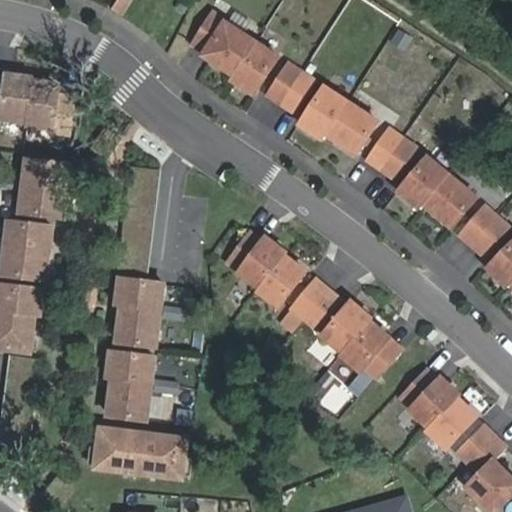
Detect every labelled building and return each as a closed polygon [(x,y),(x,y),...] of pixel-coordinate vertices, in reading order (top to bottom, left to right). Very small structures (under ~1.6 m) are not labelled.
[(116,0),(112,8),(121,14),(129,0),(116,0)] [(236,75),(257,43),(227,23),(228,22),(214,13),(194,44),(207,52),(205,55),(235,75),(236,75)] [(236,75),(235,75),(232,79),(255,94),(279,57),(257,43),(236,75)] [(282,104),(302,73),(289,65),(269,95),(282,104)] [(53,132),(69,134),(74,98),(59,96),(60,85),(35,82),(35,79),(9,76),(9,72),(0,70),(0,108),(3,109),(2,119),(28,123),(27,125),(54,129),(53,132)] [(302,73),(282,104),(295,112),(315,82),(302,73)] [(325,139),(328,134),(327,134),(348,102),(326,87),(301,124),(325,139)] [(327,134),(328,134),(358,154),(379,122),(348,102),(327,134)] [(108,158),(121,140),(107,130),(94,148),(108,158)] [(382,169),(403,139),(390,130),(369,160),(382,169)] [(403,139),(382,169),(395,178),(416,148),(403,139)] [(421,209),(425,204),(449,174),(428,157),(400,191),(421,209)] [(72,164),(66,163),(28,159),(25,186),(68,191),(72,164)] [(163,171),(142,168),(131,272),(151,274),(163,171)] [(425,204),(453,227),(477,198),(449,174),(425,204)] [(65,218),(68,191),(25,186),(22,212),(65,218)] [(474,245),(497,218),(486,207),(462,235),(474,245)] [(497,218),(474,245),(485,255),(509,228),(497,218)] [(10,221),(7,248),(51,253),(54,227),(10,221)] [(286,257),(288,255),(266,239),(263,243),(251,234),(229,263),(241,272),(239,274),(259,289),(260,288),(261,288),(285,257),(286,257)] [(511,244),(489,268),(509,287),(511,284),(511,244)] [(4,275),(47,280),(51,253),(7,248),(4,275)] [(260,288),(259,289),(258,291),(279,308),(306,273),(286,257),(285,257),(261,288),(260,288)] [(125,306),(130,307),(169,311),(172,284),(128,279),(125,306)] [(304,320),(328,292),(316,282),(293,310),(304,320)] [(41,317),(45,290),(1,284),(0,292),(0,312),(36,317),(41,317)] [(328,292),(304,320),(316,330),(340,301),(328,292)] [(372,322),(374,320),(353,302),(324,336),(344,352),(345,352),(371,321),(372,322)] [(165,347),(169,311),(130,307),(126,342),(165,347)] [(0,348),(32,352),(36,317),(0,312),(0,348)] [(345,352),(344,352),(342,354),(362,372),(367,367),(378,377),(402,349),(390,339),(390,338),(372,322),(371,321),(345,352)] [(117,380),(122,381),(160,385),(163,358),(120,353),(117,380)] [(25,455),(37,358),(16,356),(5,453),(25,455)] [(460,399),(462,397),(442,378),(440,381),(429,371),(404,397),(414,408),(412,410),(430,426),(431,427),(459,398),(460,399)] [(118,416),(156,421),(160,385),(122,381),(118,416)] [(431,427),(430,426),(428,429),(448,447),(478,416),(460,399),(459,398),(431,427)] [(471,464),(496,438),(485,427),(460,453),(471,464)] [(97,468),(134,472),(139,433),(102,429),(97,468)] [(134,472),(147,474),(152,435),(139,433),(134,472)] [(188,439),(152,435),(147,474),(184,479),(188,439)] [(496,438),(471,464),(481,474),(468,487),(493,511),(496,511),(511,495),(511,477),(495,461),(507,448),(496,438)] [(46,494),(59,505),(74,488),(61,477),(46,494)] [(412,511),(408,497),(355,511),(412,511)]
